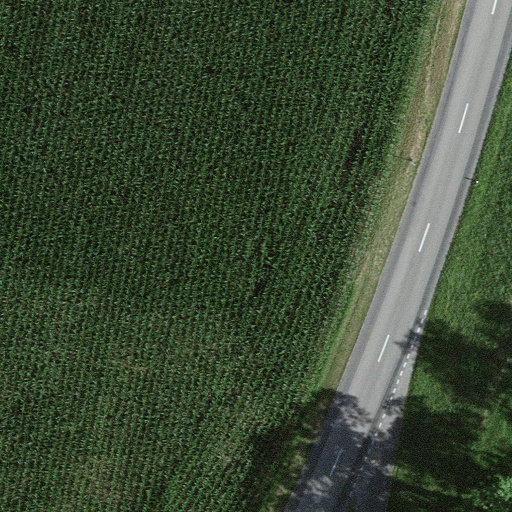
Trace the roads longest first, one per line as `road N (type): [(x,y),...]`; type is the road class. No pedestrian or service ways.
road 1 (tertiary): [(491,0),(369,382),(309,511)]
road 2 (track): [(369,382),(366,511)]
